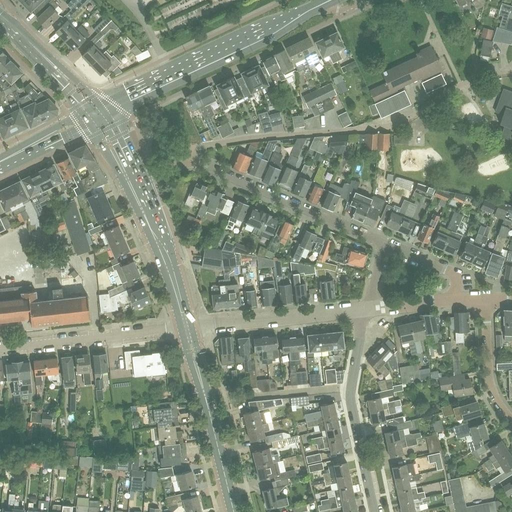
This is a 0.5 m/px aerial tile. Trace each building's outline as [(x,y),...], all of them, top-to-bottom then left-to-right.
[(23,0),(21,2),(30,12),(39,4),(43,8),(51,0),(23,0)] [(46,27),(53,20),(58,15),(54,10),(58,6),(52,0),(48,4),(50,7),(37,19),(46,27)] [(72,10),(80,2),(81,0),(73,0),(68,5),(72,10)] [(457,0),(459,5),(469,0),(470,0),(476,10),(483,6),(480,0),(457,0)] [(80,2),(72,10),(65,16),(69,20),(83,6),(80,2)] [(511,12),(504,10),(499,28),(511,31),(511,12)] [(107,16),(93,29),(98,34),(101,31),(111,21),(107,16)] [(64,41),(76,30),(67,20),(55,31),(64,41)] [(111,21),(101,31),(104,34),(110,29),(114,29),(115,31),(118,28),(111,21)] [(76,30),(64,41),(73,50),(80,44),(89,35),(80,25),(76,30)] [(481,37),(491,39),(493,30),(484,27),(481,37)] [(94,45),(104,35),(104,34),(101,31),(83,47),(87,51),(82,56),(91,65),(102,54),(94,45)] [(331,35),(326,37),(337,61),(342,59),(338,49),(343,47),(337,32),(336,32),(334,32),(331,33),(331,35)] [(309,37),(298,43),(309,66),(313,64),(311,60),(318,57),(315,52),(316,52),(309,37)] [(316,42),(315,42),(320,51),(322,57),(328,54),(332,64),(337,61),(326,37),(321,39),(320,39),(317,40),(316,42)] [(493,41),(491,41),(483,39),(480,55),(490,57),(493,41)] [(298,43),(286,48),(293,62),(294,62),(298,69),(304,66),(305,68),(309,66),(298,43)] [(442,74),(443,73),(430,46),(419,51),(419,52),(420,52),(421,55),(418,56),(418,55),(417,56),(382,73),(386,81),(385,82),(386,83),(369,91),(375,103),(375,104),(381,117),(410,104),(404,90),(402,91),(400,87),(422,77),(424,82),(422,83),(427,92),(446,84),(442,74)] [(291,73),(295,71),(284,49),(284,50),(274,55),(283,73),(285,79),(292,76),(291,73)] [(149,56),(150,56),(147,50),(146,51),(139,55),(141,60),(149,56)] [(109,74),(117,67),(121,63),(113,55),(111,57),(105,51),(102,54),(91,65),(100,75),(101,73),(103,75),(106,71),(109,74)] [(274,54),(262,60),(270,75),(277,72),(281,81),(285,79),(283,73),(274,55),(274,54)] [(0,78),(3,75),(14,64),(5,55),(0,60),(0,78)] [(19,71),(20,70),(14,64),(3,75),(0,78),(0,83),(1,85),(0,86),(0,92),(4,91),(10,88),(8,86),(12,82),(22,73),(19,71)] [(250,69),(259,89),(267,85),(269,89),(272,87),(273,84),(264,67),(264,68),(261,70),(259,65),(250,69)] [(251,93),(259,89),(250,69),(241,73),(243,78),(240,80),(249,99),(253,97),(251,93)] [(341,82),(343,81),(340,75),(333,78),(336,85),(336,84),(341,82)] [(249,99),(240,80),(236,81),(234,77),(225,81),(235,101),(243,97),(244,101),(249,99)] [(226,105),(235,101),(225,81),(216,85),(218,90),(215,91),(214,91),(224,111),(228,108),(226,105)] [(29,95),(20,99),(16,91),(20,90),(16,82),(10,88),(12,93),(19,106),(21,105),(31,126),(43,121),(34,103),(32,99),(29,95)] [(331,83),(317,90),(327,111),(334,108),(329,98),(336,94),(331,83)] [(40,92),(38,95),(28,84),(24,88),(29,95),(32,99),(34,103),(43,121),(56,114),(57,108),(48,99),(40,92)] [(286,84),(280,84),(282,94),(283,101),(289,100),(286,86),(286,84)] [(209,85),(197,91),(209,116),(214,114),(209,103),(216,99),(209,85)] [(511,92),(511,93),(506,91),(506,90),(503,89),(497,106),(505,108),(500,122),(505,124),(500,136),(511,140),(511,92)] [(317,90),(303,97),(308,108),(315,104),(320,114),(327,111),(317,90)] [(197,91),(185,97),(192,111),(199,108),(204,118),(204,119),(209,116),(197,91)] [(8,116),(16,134),(22,131),(21,129),(27,127),(16,104),(11,106),(14,113),(8,116)] [(269,119),(268,115),(267,112),(258,114),(260,122),(269,119)] [(271,127),(277,125),(274,114),(268,115),(269,119),(271,127)] [(9,135),(10,137),(16,134),(8,116),(1,119),(0,117),(0,129),(4,138),(9,135)] [(204,118),(204,119),(208,129),(213,138),(218,135),(218,134),(214,126),(209,116),(204,119),(204,118)] [(244,122),(243,119),(239,120),(236,122),(237,125),(239,127),(242,125),(245,124),(244,122)] [(234,132),(229,123),(229,122),(217,127),(222,138),(234,132)] [(377,149),(378,143),(378,133),(368,134),(368,145),(367,149),(377,149)] [(388,150),(388,144),(389,134),(378,133),(378,143),(377,149),(388,150)] [(368,134),(359,134),(359,144),(368,145),(368,134)] [(346,145),(346,144),(348,135),(332,136),(331,139),(330,138),(324,154),(329,156),(331,157),(335,146),(346,145)] [(409,136),(394,135),(393,143),(408,144),(409,136)] [(309,148),(324,154),(330,138),(326,137),(324,141),(314,137),(314,138),(313,138),(309,148)] [(274,149),(275,147),(278,140),(268,141),(261,158),(254,156),(248,172),(249,172),(249,174),(252,175),(253,174),(261,177),(268,161),(266,160),(271,149),(273,150),(274,149)] [(245,172),(252,157),(256,148),(256,147),(251,145),(250,145),(246,155),(238,152),(232,166),(245,172)] [(83,146),(68,153),(76,169),(86,165),(89,171),(92,169),(92,171),(79,177),(82,185),(86,192),(90,190),(108,182),(98,166),(95,160),(87,147),(83,146)] [(280,170),(280,169),(281,165),(280,163),(279,162),(282,155),(279,154),(274,152),(262,180),(274,185),(280,170)] [(291,186),(294,177),(296,171),(293,169),(298,158),(292,156),(287,167),(285,166),(279,180),(283,181),(283,183),(284,184),(284,185),(285,186),(287,187),(288,187),(289,186),(291,186)] [(75,170),(74,170),(68,158),(57,163),(64,179),(72,175),(78,188),(74,189),(77,196),(86,192),(82,185),(79,177),(75,170)] [(304,196),(308,187),(311,181),(303,178),(308,166),(304,164),(292,191),(304,196)] [(54,184),(58,183),(62,191),(67,189),(62,179),(60,180),(53,165),(46,169),(45,169),(53,185),(54,184)] [(323,178),(322,177),(325,169),(319,166),(311,184),(312,185),(306,199),(317,203),(325,183),(323,178)] [(53,185),(45,169),(32,176),(41,194),(42,194),(44,199),(49,197),(45,189),(52,186),(52,185),(53,185)] [(41,194),(32,176),(23,180),(33,201),(31,202),(38,216),(45,213),(39,202),(44,199),(42,194),(41,194)] [(21,201),(27,198),(19,182),(18,183),(17,182),(13,184),(12,186),(8,188),(20,212),(24,220),(29,218),(21,201)] [(346,198),(349,186),(349,182),(342,182),(340,186),(331,183),(321,205),(333,210),(339,196),(346,199),(346,198)] [(433,189),(416,183),(412,192),(429,199),(433,189)] [(201,201),(203,197),(207,187),(200,185),(200,186),(196,184),(194,190),(191,189),(185,204),(192,207),(196,199),(201,201)] [(349,186),(346,198),(358,203),(351,218),(361,223),(371,199),(355,192),(356,190),(349,186)] [(0,200),(6,213),(12,210),(15,215),(20,212),(8,188),(4,190),(2,189),(0,189),(0,200)] [(450,192),(436,189),(434,195),(446,201),(450,192)] [(77,196),(76,196),(79,202),(88,198),(98,222),(104,219),(114,215),(107,199),(106,194),(105,195),(103,191),(92,195),(90,190),(86,192),(77,196)] [(227,198),(223,196),(224,195),(216,191),(215,193),(211,191),(210,194),(207,192),(197,214),(204,217),(206,211),(215,215),(218,209),(221,210),(221,211),(228,214),(233,203),(226,200),(227,198)] [(371,199),(361,223),(372,228),(379,212),(380,212),(385,201),(373,196),(372,199),(371,199)] [(386,204),(380,218),(387,221),(386,225),(396,229),(406,207),(408,201),(403,199),(400,207),(392,204),(391,206),(386,204)] [(477,208),(481,201),(475,199),(471,205),(477,208)] [(491,213),(496,202),(484,199),(480,208),(491,213)] [(239,226),(249,205),(247,205),(248,204),(244,202),(242,203),(237,200),(225,227),(232,230),(235,224),(239,226)] [(62,205),(78,255),(89,251),(73,201),(62,205)] [(509,205),(499,203),(496,211),(506,214),(509,205)] [(253,207),(246,223),(255,227),(252,233),(256,235),(266,213),(253,207)] [(406,207),(396,229),(409,234),(415,221),(414,221),(409,219),(413,210),(406,207)] [(458,213),(443,249),(454,254),(460,241),(462,236),(456,233),(466,210),(461,207),(458,213)] [(445,228),(440,226),(432,244),(443,249),(458,213),(453,211),(445,228)] [(266,213),(256,235),(261,237),(264,231),(272,235),(279,219),(266,213)] [(427,242),(431,233),(439,216),(433,214),(428,226),(423,224),(417,238),(427,242)] [(0,218),(5,229),(12,226),(6,215),(0,218)] [(190,231),(192,227),(195,219),(189,216),(183,229),(190,231)] [(499,255),(503,244),(511,221),(504,219),(486,272),(490,273),(489,274),(494,276),(494,275),(497,276),(503,257),(499,255)] [(287,239),(290,234),(294,225),(284,221),(281,226),(279,225),(269,250),(276,253),(279,246),(278,245),(282,236),(287,239)] [(54,232),(66,228),(64,222),(52,226),(54,232)] [(102,225),(88,231),(90,236),(104,230),(102,225)] [(110,244),(123,238),(118,226),(104,231),(110,244)] [(310,249),(312,244),(316,235),(315,234),(315,233),(312,231),(310,232),(305,230),(299,244),(297,243),(292,256),(300,260),(306,247),(310,249)] [(478,247),(483,235),(478,233),(473,245),(466,242),(460,256),(460,258),(467,261),(467,259),(471,261),(478,247)] [(42,237),(43,250),(53,249),(52,244),(50,242),(49,236),(42,237)] [(115,256),(120,254),(129,250),(123,238),(110,244),(115,256)] [(216,248),(218,242),(213,239),(210,245),(212,246),(216,248)] [(332,242),(326,240),(319,260),(325,262),(332,242)] [(248,254),(251,249),(235,242),(233,248),(248,254)] [(318,242),(314,251),(321,254),(325,245),(318,242)] [(260,246),(257,256),(264,257),(268,250),(260,246)] [(222,259),(221,253),(221,250),(205,247),(204,256),(222,259)] [(366,253),(350,249),(344,247),(342,255),(336,253),(334,260),(353,266),(354,264),(363,266),(365,260),(366,260),(367,256),(366,255),(366,253)] [(482,266),(483,266),(489,252),(478,247),(471,261),(476,263),(475,265),(482,268),(482,266)] [(273,259),(276,253),(269,250),(268,250),(265,255),(273,259)] [(236,266),(235,255),(221,253),(222,259),(223,267),(236,266)] [(251,255),(248,254),(240,253),(241,261),(252,261),(251,255)] [(223,267),(222,259),(204,256),(202,266),(223,269),(223,267)] [(264,257),(257,256),(258,268),(275,266),(274,259),(264,257)] [(274,259),(275,266),(276,277),(277,292),(279,292),(280,302),(284,302),(284,304),(292,303),(292,301),(291,284),(283,285),(281,260),(274,259)] [(326,281),(324,268),(334,271),(336,265),(316,260),(315,268),(315,270),(317,270),(320,298),(334,296),(333,280),(326,281)] [(122,283),(130,279),(140,275),(133,261),(121,266),(120,262),(112,265),(114,270),(116,269),(122,283)] [(314,266),(291,262),(293,285),(294,285),(295,300),(300,300),(301,301),(304,301),(305,299),(307,299),(305,284),(300,284),(299,273),(304,273),(304,275),(315,273),(314,266)] [(249,274),(243,274),(246,305),(257,304),(255,290),(250,290),(249,274)] [(230,279),(224,280),(227,308),(233,307),(234,308),(238,307),(239,306),(240,306),(239,284),(231,285),(230,279)] [(223,292),(212,293),(213,309),(215,309),(216,310),(220,309),(221,308),(227,308),(224,280),(219,280),(220,289),(222,288),(223,292)] [(276,303),(274,287),(273,281),(260,282),(263,305),(276,303)] [(90,319),(89,309),(88,295),(37,301),(35,290),(32,291),(31,285),(0,288),(0,320),(30,318),(31,325),(90,319)] [(122,286),(108,292),(109,293),(109,297),(125,291),(122,286)] [(142,307),(142,305),(151,301),(144,287),(133,292),(131,288),(109,297),(111,311),(118,311),(116,299),(119,298),(120,300),(121,302),(122,303),(124,303),(126,303),(131,300),(135,308),(137,307),(138,309),(141,309),(142,307)] [(511,309),(503,310),(504,341),(511,340),(511,309)] [(464,342),(463,331),(469,331),(468,312),(454,312),(454,317),(448,317),(449,329),(455,329),(455,332),(456,331),(456,342),(464,342)] [(436,313),(420,315),(421,320),(424,333),(434,332),(436,343),(438,343),(439,354),(451,353),(450,341),(442,341),(441,331),(438,331),(436,313)] [(421,320),(410,323),(417,353),(421,352),(418,339),(425,337),(424,333),(421,320)] [(410,323),(398,326),(402,342),(409,341),(413,354),(417,353),(410,323)] [(336,332),(331,333),(334,355),(334,361),(339,360),(338,348),(344,348),(343,340),(345,340),(344,331),(342,331),(342,330),(336,330),(336,332)] [(326,331),(319,332),(321,350),(329,349),(330,361),(334,361),(334,355),(331,333),(326,333),(326,331)] [(308,364),(314,363),(313,351),(321,350),(319,332),(312,333),(313,335),(307,335),(309,348),(306,349),(308,364)] [(275,334),(265,336),(268,363),(279,362),(278,350),(277,350),(275,334)] [(296,336),(292,337),(295,364),(300,363),(299,351),(305,351),(303,336),(301,336),(300,335),(297,335),(296,336)] [(234,359),(233,346),(232,336),(219,338),(220,353),(226,353),(227,360),(234,359)] [(252,361),(250,346),(249,336),(249,339),(246,339),(246,338),(237,339),(239,354),(235,355),(236,363),(244,362),(245,370),(255,369),(254,360),(252,361)] [(265,336),(254,337),(255,352),(261,351),(263,363),(268,363),(265,336)] [(284,338),(282,338),(283,353),(289,353),(291,373),(290,374),(291,385),(297,385),(296,372),(296,368),(295,364),(292,337),(288,337),(288,336),(283,336),(284,338)] [(382,343),(374,351),(386,362),(389,359),(393,370),(398,367),(394,354),(382,343)] [(161,352),(152,353),(152,354),(148,355),(148,354),(144,355),(144,357),(140,357),(139,350),(124,352),(126,370),(132,369),(133,376),(146,375),(165,373),(164,358),(161,358),(161,352)] [(374,351),(367,359),(386,377),(390,372),(383,365),(386,362),(374,351)] [(106,354),(105,354),(103,353),(100,353),(98,355),(93,355),(96,388),(103,387),(102,372),(108,371),(106,354)] [(458,353),(451,354),(453,375),(460,374),(458,353)] [(90,371),(89,365),(88,355),(76,356),(77,372),(83,371),(84,385),(91,384),(90,371)] [(69,378),(74,377),(72,356),(61,358),(64,384),(67,383),(68,386),(70,386),(69,378)] [(60,382),(58,368),(57,358),(45,359),(47,375),(52,374),(53,383),(60,382)] [(40,376),(47,375),(45,359),(33,361),(36,385),(41,385),(40,376)] [(31,378),(30,371),(29,361),(17,362),(21,394),(32,392),(31,378)] [(21,396),(21,394),(17,362),(6,363),(8,381),(13,380),(14,386),(13,387),(14,405),(20,405),(21,396)] [(419,364),(399,367),(401,384),(421,381),(420,373),(419,364)] [(337,383),(335,371),(335,369),(325,370),(327,384),(337,383)] [(335,371),(337,383),(337,384),(342,384),(345,370),(335,371)] [(307,384),(306,374),(306,371),(296,372),(297,385),(307,384)] [(430,371),(420,373),(421,381),(431,379),(430,371)] [(321,385),(321,380),(316,380),(315,375),(309,375),(310,387),(321,385)] [(470,379),(456,381),(454,375),(439,378),(441,390),(453,388),(454,396),(472,393),(470,379)] [(378,381),(382,392),(394,390),(391,378),(386,379),(378,381)] [(227,380),(229,392),(238,391),(237,379),(227,380)] [(269,379),(256,380),(257,387),(263,392),(270,391),(269,380),(269,379)] [(272,380),(269,380),(270,391),(277,391),(276,384),(274,382),(272,382),(272,380)] [(368,407),(369,407),(370,412),(383,409),(388,408),(395,407),(401,405),(399,399),(394,401),(392,396),(395,395),(394,390),(382,392),(383,397),(367,400),(367,401),(366,401),(366,402),(367,406),(368,407)] [(291,406),(309,404),(308,396),(290,398),(291,406)] [(260,409),(275,406),(274,399),(258,401),(260,409)] [(177,406),(171,407),(170,402),(148,404),(150,424),(160,422),(160,426),(160,427),(175,425),(179,425),(177,406)] [(444,417),(461,412),(463,419),(480,414),(477,402),(454,409),(452,404),(441,407),(444,417)] [(323,417),(336,415),(334,403),(321,406),(322,412),(305,416),(306,421),(323,417)] [(40,422),(42,407),(37,406),(37,411),(32,411),(31,421),(29,421),(26,439),(30,439),(32,422),(40,422)] [(42,406),(42,407),(40,422),(42,423),(41,434),(51,435),(53,412),(47,412),(47,408),(45,406),(42,406)] [(372,424),(384,422),(386,426),(403,422),(402,417),(386,420),(383,409),(370,412),(371,418),(370,418),(369,419),(370,423),(371,424),(372,424)] [(244,417),(241,418),(243,425),(246,424),(247,428),(266,423),(263,412),(259,413),(258,410),(243,414),(244,417)] [(326,429),(339,426),(336,415),(323,417),(306,421),(307,427),(319,425),(320,431),(326,429)] [(266,423),(247,428),(250,441),(265,437),(264,432),(269,431),(267,423),(266,423)] [(483,423),(469,427),(468,423),(449,428),(451,433),(453,432),(454,433),(464,430),(466,436),(472,434),(474,441),(468,443),(471,452),(483,445),(481,439),(488,437),(483,423)] [(176,432),(175,425),(160,427),(160,426),(154,427),(155,440),(164,439),(164,444),(164,445),(180,443),(183,443),(182,431),(176,432)] [(341,438),(339,426),(326,429),(327,435),(311,438),(312,444),(316,444),(341,438)] [(402,429),(385,433),(387,445),(416,438),(421,437),(420,432),(411,434),(411,433),(404,435),(402,429)] [(266,443),(272,441),(291,437),(290,434),(284,432),(281,433),(265,437),(266,443)] [(436,434),(425,436),(428,453),(441,450),(436,434)] [(291,437),(272,441),(273,447),(299,441),(298,435),(291,437)] [(329,447),(331,453),(344,450),(341,438),(316,444),(318,449),(329,447)] [(416,438),(387,445),(390,457),(403,454),(401,448),(417,444),(416,438)] [(105,439),(93,441),(95,455),(107,453),(105,439)] [(489,459),(483,463),(486,467),(508,453),(501,440),(490,447),(494,454),(488,457),(489,459)] [(164,445),(164,444),(158,445),(159,458),(167,457),(168,465),(180,463),(180,462),(187,461),(186,443),(183,443),(180,443),(164,445)] [(483,445),(471,452),(475,458),(487,450),(483,445)] [(56,456),(67,457),(74,457),(74,447),(56,446),(56,456)] [(269,448),(253,452),(256,465),(272,461),(274,460),(275,462),(277,461),(277,460),(279,460),(278,454),(271,456),(269,448)] [(320,453),(306,456),(308,464),(322,460),(320,453)] [(440,453),(428,455),(429,463),(435,462),(437,470),(443,469),(440,453)] [(496,469),(501,466),(505,471),(505,472),(511,468),(511,467),(511,458),(508,453),(486,467),(488,471),(494,467),(496,469)] [(12,456),(7,456),(6,467),(9,467),(14,468),(16,457),(12,456)] [(30,456),(29,468),(36,468),(36,466),(42,466),(43,456),(30,456)] [(53,465),(54,456),(45,456),(44,465),(53,465)] [(67,457),(56,456),(55,456),(54,468),(61,468),(61,476),(65,476),(66,464),(67,457)] [(92,467),(93,458),(79,457),(78,466),(92,467)] [(103,462),(103,458),(93,458),(92,467),(92,471),(102,472),(103,468),(103,462)] [(116,470),(117,458),(103,458),(103,462),(103,468),(116,470)] [(117,458),(116,470),(132,471),(133,459),(117,458)] [(272,461),(256,465),(260,479),(276,475),(272,462),(275,462),(274,460),(272,461)] [(324,470),(322,462),(309,466),(310,473),(324,470)] [(349,474),(347,462),(334,465),(336,477),(349,474)] [(405,464),(392,467),(395,479),(415,475),(413,463),(405,465),(405,464)] [(192,470),(182,473),(177,474),(177,475),(174,475),(172,468),(158,469),(160,478),(170,476),(172,482),(179,480),(181,490),(195,486),(192,470)] [(281,480),(288,478),(295,476),(294,470),(280,474),(281,480)] [(147,473),(132,471),(131,481),(143,482),(143,481),(146,481),(147,473)] [(147,472),(147,480),(157,481),(158,473),(147,472)] [(338,489),(352,486),(349,474),(336,477),(331,478),(324,479),(325,485),(333,484),(333,483),(337,482),(338,489)] [(420,474),(415,475),(395,479),(397,491),(410,488),(415,487),(414,481),(421,479),(420,474)] [(503,479),(500,474),(488,482),(491,487),(503,479)] [(305,477),(302,476),(299,481),(304,484),(306,481),(307,479),(305,477)] [(287,494),(284,495),(278,496),(277,490),(282,487),(282,486),(289,484),(288,478),(281,480),(275,481),(277,487),(262,490),(267,508),(277,506),(277,507),(289,504),(287,494)] [(448,480),(449,486),(461,484),(460,478),(448,480)] [(511,484),(511,485),(509,483),(503,487),(508,494),(511,491),(511,484)] [(450,492),(462,490),(461,484),(449,486),(450,492)] [(338,489),(334,490),(335,496),(328,497),(328,499),(320,501),(321,505),(326,504),(329,503),(354,497),(352,486),(338,489)] [(410,488),(397,491),(400,503),(425,497),(424,491),(412,494),(410,488)] [(451,495),(452,498),(464,496),(462,490),(450,492),(451,495)] [(13,511),(15,499),(15,494),(9,494),(8,509),(3,508),(2,511),(13,511)] [(198,495),(188,498),(183,499),(180,500),(179,495),(165,498),(168,508),(177,505),(178,507),(184,505),(186,511),(197,511),(201,511),(198,495)] [(445,505),(453,503),(452,498),(451,495),(443,497),(445,505)] [(429,496),(425,497),(400,503),(401,511),(412,511),(421,510),(419,505),(430,502),(429,496)] [(453,504),(465,501),(464,496),(452,498),(453,503),(453,504)] [(342,506),(343,511),(357,509),(354,497),(329,503),(330,509),(338,507),(342,506)] [(18,509),(18,500),(15,499),(13,511),(23,511),(24,510),(18,509)] [(453,504),(454,510),(465,507),(466,507),(465,501),(453,504)] [(27,511),(37,511),(38,511),(38,508),(33,508),(33,503),(28,503),(27,511)]
